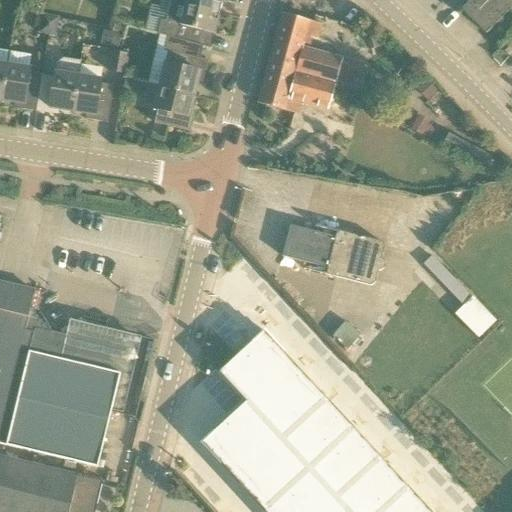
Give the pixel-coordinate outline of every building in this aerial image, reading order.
[(171,0),(171,1),(219,13),(222,0),(171,0)] [(511,0),(471,0),(461,10),(486,34),(500,20),(511,7),(511,0)] [(162,21),(158,35),(168,37),(168,38),(199,46),(202,32),(214,35),(219,13),(171,1),(166,22),(162,21)] [(56,37),(59,17),(42,13),(38,34),(56,37)] [(270,60),(298,68),(337,79),(342,60),(302,49),(305,38),(317,41),(321,25),(283,14),(270,60)] [(119,48),(122,33),(104,30),(101,44),(119,48)] [(165,64),(159,88),(194,96),(194,94),(198,78),(203,80),(208,61),(200,59),(203,47),(199,46),(168,38),(168,39),(165,52),(172,53),(169,65),(165,64)] [(124,75),(128,54),(112,52),(109,72),(124,75)] [(73,113),(79,76),(81,61),(64,58),(56,63),(54,77),(42,76),(36,112),(54,115),(55,110),(73,113)] [(270,60),(259,105),(299,116),(302,104),(328,111),(337,79),(298,68),(270,60)] [(42,76),(30,74),(30,70),(7,66),(2,101),(19,104),(18,109),(36,112),(42,76)] [(79,76),(73,113),(90,115),(89,120),(108,123),(114,87),(101,85),(102,81),(102,80),(79,76)] [(133,98),(137,82),(125,80),(121,95),(133,98)] [(428,80),(419,89),(429,100),(438,90),(428,80)] [(159,88),(153,111),(157,112),(154,124),(190,133),(194,118),(189,117),(190,113),(194,96),(159,88)] [(430,139),(436,129),(429,126),(432,122),(420,115),(412,129),(423,136),(424,135),(430,139)] [(381,261),(384,250),(385,248),(383,244),(338,232),(337,238),(290,226),(282,257),(329,269),(327,275),(368,286),(370,286),(373,286),(376,283),(379,270),(382,270),(383,270),(384,269),(385,266),(384,262),(381,261)] [(34,291),(0,282),(0,444),(97,468),(111,412),(135,419),(152,344),(68,325),(67,330),(64,340),(38,334),(39,328),(33,319),(28,318),(34,291)] [(473,297),(455,315),(478,339),(496,322),(473,297)] [(244,384),(200,425),(281,511),(447,511),(266,319),(222,360),(244,384)] [(345,324),(332,338),(347,351),(349,348),(359,357),(370,345),(345,324)] [(94,511),(102,482),(0,457),(0,511),(94,511)]
